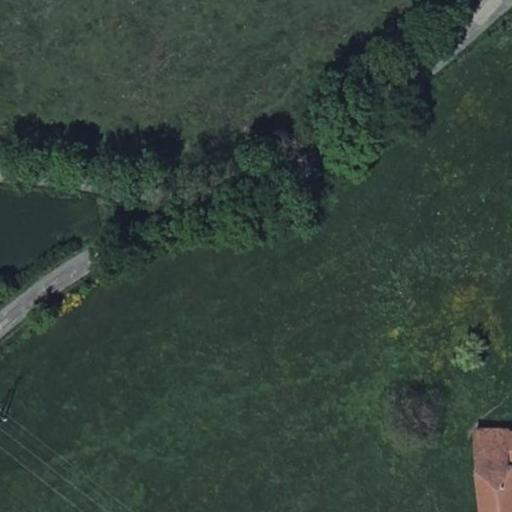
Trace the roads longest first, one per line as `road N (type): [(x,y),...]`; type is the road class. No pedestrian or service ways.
road 1 (unclassified): [(230,195),(286,175),(371,117),(503,0)]
road 2 (unclassified): [(0,326),(106,250),(230,195)]
road 3 (unclassified): [(230,195),(0,176)]
